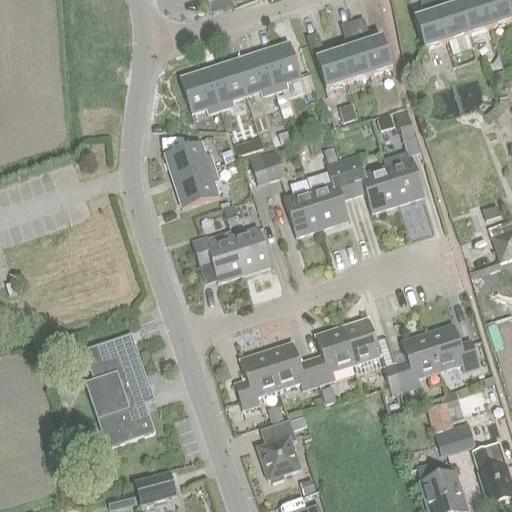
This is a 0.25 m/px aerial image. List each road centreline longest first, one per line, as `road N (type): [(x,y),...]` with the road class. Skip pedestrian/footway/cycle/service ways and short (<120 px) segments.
road 1 (residential): [(178,335),(129,181),(142,48)]
road 2 (residential): [(178,335),(439,256)]
road 3 (residential): [(240,511),(178,335)]
road 4 (residential): [(142,48),(301,0)]
